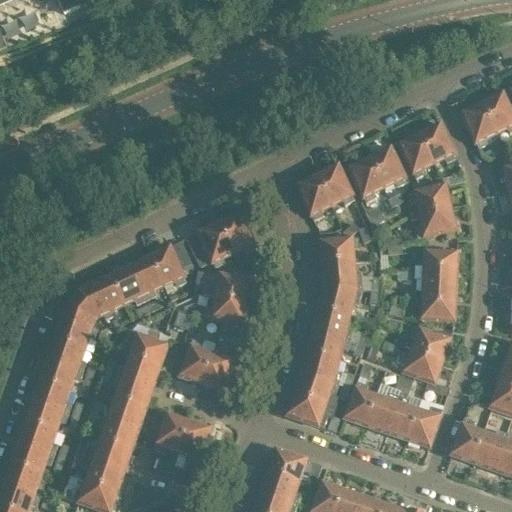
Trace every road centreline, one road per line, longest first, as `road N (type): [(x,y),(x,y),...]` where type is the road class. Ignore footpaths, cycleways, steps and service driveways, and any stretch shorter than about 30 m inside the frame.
road 1 (tertiary): [(0,172),(274,54),(471,0)]
road 2 (residential): [(426,487),(467,365),(483,247),(477,196),(432,87)]
road 3 (residential): [(0,428),(46,287),(61,265),(261,169)]
road 4 (residential): [(254,429),(288,294),(282,234),(261,169)]
road 5 (residential): [(261,169),(432,87)]
road 6 (residential): [(426,487),(254,429)]
